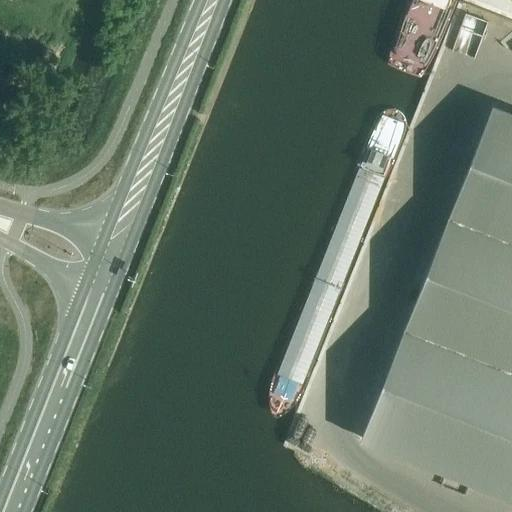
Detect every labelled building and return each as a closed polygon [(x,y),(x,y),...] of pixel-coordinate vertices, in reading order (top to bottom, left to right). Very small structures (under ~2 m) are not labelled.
[(0,67),(0,113),(17,119),(33,69),(3,60),(0,67)] [(511,111),(491,103),(447,217),(511,242),(511,111)] [(403,233),(412,193),(391,189),(382,228),(403,233)] [(511,242),(447,217),(403,329),(511,372),(511,242)] [(511,372),(403,329),(360,441),(511,500),(511,372)]
